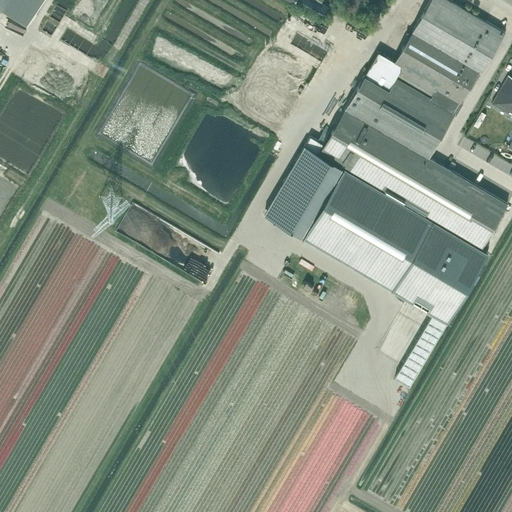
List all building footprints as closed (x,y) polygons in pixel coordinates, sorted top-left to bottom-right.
[(0,0),(0,7),(27,24),(41,0),(0,0)] [(309,0),(295,0),(294,2),(310,11),(315,3),(309,0)] [(401,200),(481,247),(507,202),(428,156),(453,114),(455,115),(462,103),(460,101),(478,70),(481,72),(505,32),(459,5),(450,0),(430,0),(395,60),(378,51),(319,151),(361,176),(401,200)] [(509,111),(511,112),(511,77),(508,75),(491,103),(508,113),(509,111)] [(447,321),(488,252),(481,248),(481,247),(319,151),(318,152),(323,143),(310,135),(304,145),(307,146),(266,214),(447,321)]
